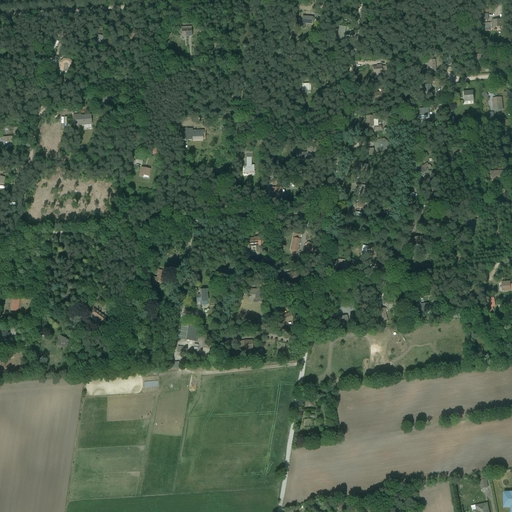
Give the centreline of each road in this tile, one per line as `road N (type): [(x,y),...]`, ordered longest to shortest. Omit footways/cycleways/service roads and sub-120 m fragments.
road 1 (track): [(0,238),(327,212)]
road 2 (track): [(278,511),(315,285)]
road 3 (track): [(327,212),(364,0)]
road 4 (track): [(205,0),(0,16)]
road 5 (track): [(315,285),(511,262)]
road 6 (track): [(17,237),(38,108)]
